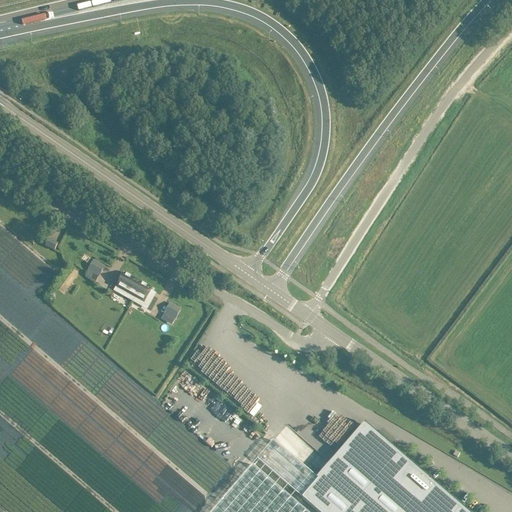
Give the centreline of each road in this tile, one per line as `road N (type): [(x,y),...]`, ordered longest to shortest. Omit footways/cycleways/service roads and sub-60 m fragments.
road 1 (motorway): [(38,13),(211,1),(251,11),(296,44),(323,99),(324,147),(307,189),(248,274)]
road 2 (unclassified): [(329,331),(309,343),(289,334),(0,176)]
road 3 (motorway): [(268,289),(401,102),(490,0)]
road 4 (unclassified): [(307,314),(422,135),(511,27)]
road 5 (tertiary): [(248,274),(0,104)]
road 6 (tertiary): [(511,456),(329,331)]
